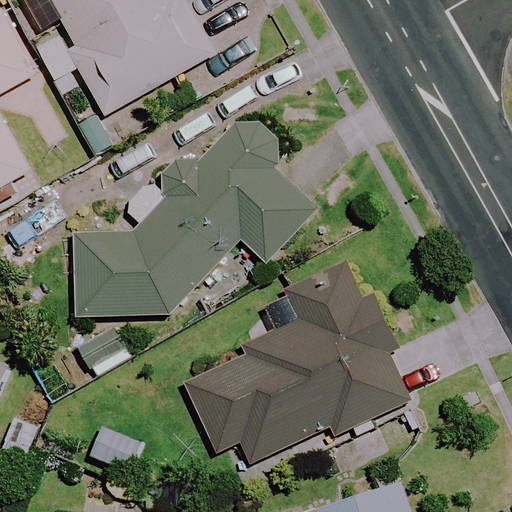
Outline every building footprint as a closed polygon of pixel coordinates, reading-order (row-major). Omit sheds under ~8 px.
[(38,46),(65,98),(92,84),(109,118),(223,60),(192,0),(49,0),(65,31),(38,46)] [(0,191),(32,174),(0,115),(0,97),(39,76),(3,10),(0,12),(0,191)] [(73,318),(169,319),(172,322),(243,251),(264,271),(318,217),(273,171),(292,152),(253,113),(169,197),(154,182),(125,210),(141,226),(136,230),(70,233),(73,318)] [(339,446),(334,434),(410,405),(355,263),(290,289),(304,326),(242,350),(247,363),(191,384),(218,453),(231,487),(339,446)] [(0,395),(14,366),(0,359),(0,395)] [(142,447),(105,428),(91,455),(128,473),(142,447)] [(409,511),(402,488),(323,511),(409,511)]
